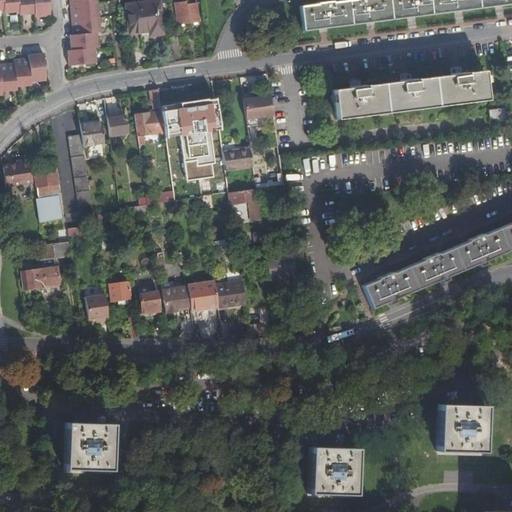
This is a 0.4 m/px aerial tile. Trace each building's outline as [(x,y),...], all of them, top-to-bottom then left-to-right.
[(0,0),(0,8),(4,9),(4,12),(19,11),(19,14),(35,13),(35,17),(49,16),(48,4),(47,0),(0,0)] [(68,0),(70,12),(71,25),(72,34),(69,34),(70,42),(71,49),(67,49),(69,65),(82,64),(96,62),(94,47),(96,47),(98,46),(97,32),(100,31),(96,0),(68,0)] [(511,0),(348,0),(298,6),(301,31),(323,28),(372,22),(411,17),(459,10),(501,5),(511,3),(511,0)] [(187,23),(184,4),(184,1),(178,2),(181,24),(187,23)] [(129,35),(148,32),(149,36),(162,34),(156,2),(125,7),(129,35)] [(195,3),(184,4),(187,23),(198,21),(195,3)] [(176,39),(169,40),(172,53),(179,52),(176,39)] [(0,95),(1,95),(1,92),(10,91),(16,90),(16,86),(24,86),(31,85),(31,82),(46,80),(45,65),(44,53),(29,55),(29,58),(14,59),(14,63),(0,64),(0,95)] [(335,118),(355,116),(486,99),(483,70),(460,73),(459,69),(455,70),(451,70),(452,74),(408,80),(407,76),(404,76),(400,77),(400,81),(357,87),(357,82),(353,82),(351,82),(349,83),(350,87),(331,89),(335,118)] [(156,91),(158,104),(166,103),(164,90),(156,91)] [(162,132),(158,104),(156,91),(147,92),(153,134),(156,133),(162,132)] [(269,96),(241,100),(244,120),(272,116),(269,96)] [(504,119),(503,108),(489,110),(491,121),(504,119)] [(145,114),(132,116),(135,136),(139,135),(148,134),(145,114)] [(104,119),(107,137),(125,134),(122,116),(104,119)] [(79,133),(81,147),(102,144),(99,123),(78,126),(79,133)] [(160,162),(166,161),(162,132),(156,133),(160,162)] [(66,135),(80,227),(93,226),(81,147),(79,133),(66,135)] [(135,136),(138,160),(143,159),(139,135),(135,136)] [(191,141),(194,160),(215,157),(211,135),(195,138),(196,141),(191,141)] [(194,160),(191,141),(180,143),(183,162),(194,160)] [(251,168),(248,150),(221,154),(224,172),(251,168)] [(1,169),(4,189),(31,185),(27,159),(19,160),(19,162),(15,162),(15,164),(6,166),(6,168),(1,169)] [(171,195),(167,164),(161,164),(166,196),(171,195)] [(32,171),(33,176),(54,173),(53,167),(32,171)] [(54,173),(33,176),(36,195),(45,194),(45,190),(54,189),(56,189),(54,173)] [(36,195),(36,198),(55,195),(54,189),(45,190),(45,194),(36,195)] [(255,190),(227,194),(229,206),(251,202),(256,201),(255,195),(255,190)] [(36,198),(33,198),(36,215),(57,212),(55,195),(36,198)] [(166,196),(144,199),(145,206),(173,202),(171,195),(166,196)] [(256,201),(251,202),(252,208),(250,208),(252,221),(259,220),(256,201)] [(120,220),(147,216),(145,206),(118,210),(120,220)] [(511,221),(506,224),(361,286),(371,309),(511,249),(511,221)] [(78,227),(65,228),(66,235),(66,238),(79,236),(78,227)] [(51,237),(52,243),(67,240),(66,238),(66,235),(51,237)] [(40,245),(37,246),(39,260),(69,254),(67,240),(52,243),(40,245)] [(265,259),(268,280),(295,277),(292,255),(265,259)] [(19,272),(22,290),(58,284),(55,267),(19,272)] [(125,299),(129,298),(126,281),(107,285),(110,302),(116,301),(117,305),(126,303),(125,299)] [(240,282),(213,286),(217,309),(244,305),(240,282)] [(213,283),(185,287),(185,289),(188,305),(189,313),(217,309),(213,286),(213,283)] [(101,286),(83,288),(84,295),(101,293),(101,286)] [(174,307),(188,305),(185,289),(177,290),(177,296),(173,296),(172,295),(162,296),(164,313),(175,311),(174,307)] [(155,292),(137,295),(140,313),(157,310),(155,292)] [(103,296),(83,298),(87,320),(95,319),(99,319),(99,322),(107,321),(103,296)] [(137,340),(135,323),(128,324),(130,339),(137,340)] [(255,326),(247,327),(249,339),(258,339),(256,330),(255,326)] [(436,409),(435,455),(481,457),(483,410),(436,409)] [(65,426),(64,472),(110,473),(111,427),(65,426)] [(355,452),(309,451),(307,497),(354,498),(355,452)]
